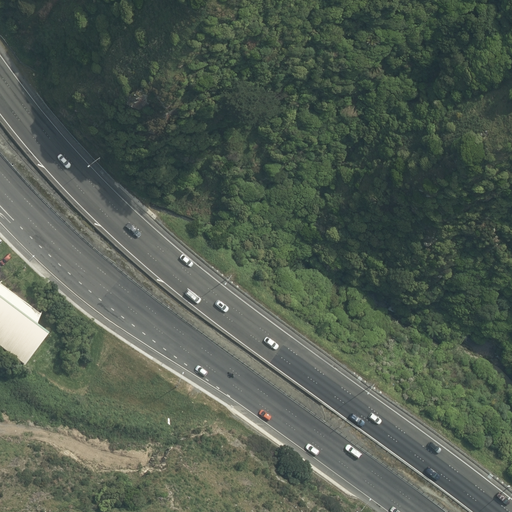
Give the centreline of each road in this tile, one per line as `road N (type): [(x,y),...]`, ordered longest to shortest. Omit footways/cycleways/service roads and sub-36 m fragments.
road 1 (trunk): [(0,84),(89,190),(152,249),(501,511)]
road 2 (trunk): [(413,511),(59,248)]
